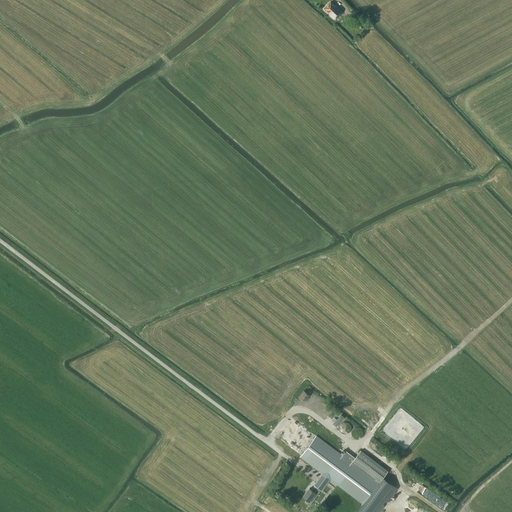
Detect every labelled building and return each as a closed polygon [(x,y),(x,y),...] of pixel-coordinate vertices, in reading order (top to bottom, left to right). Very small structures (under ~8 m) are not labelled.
[(336,6),(331,1),(325,8),(330,13),(329,13),(335,19),(343,11),(337,6),(336,6)] [(307,392),(303,390),(298,397),(305,401),(310,394),(309,394),(311,392),(308,390),(307,392)] [(347,422),(346,422),(345,422),(344,422),(343,422),(342,422),(341,423),(341,424),(340,424),(339,425),(339,426),(339,427),(339,428),(339,429),(339,430),(340,431),(341,432),(341,433),(342,433),(343,433),(344,434),(345,434),(346,434),(347,433),(348,433),(349,432),(350,431),(351,430),(351,429),(351,428),(351,427),(351,426),(350,425),(350,424),(349,423),(348,423),(347,422)] [(362,429),(361,429),(360,428),(359,427),(358,427),(357,427),(356,427),(355,427),(354,428),(353,428),(352,429),(352,430),(351,431),(351,432),(351,433),(351,434),(351,435),(352,436),(353,437),(353,438),(354,438),(355,439),(356,439),(357,439),(358,439),(359,438),(360,438),(361,437),(362,436),(363,435),(363,433),(363,432),(363,431),(362,430),(362,429)] [(315,492),(318,488),(321,491),(330,479),(363,504),(359,509),(362,511),(379,511),(384,506),(382,504),(384,501),(386,502),(397,488),(383,477),(387,471),(360,450),(355,457),(346,451),(342,455),(316,436),(300,456),(322,473),(313,484),(314,485),(311,489),(309,488),(303,496),(309,501),(315,493),(315,492)] [(370,448),(382,455),(385,450),(373,443),(370,448)] [(449,502),(423,485),(418,491),(444,509),(449,502)]
